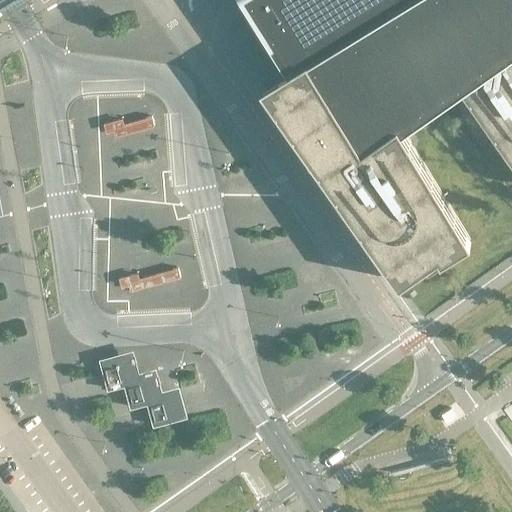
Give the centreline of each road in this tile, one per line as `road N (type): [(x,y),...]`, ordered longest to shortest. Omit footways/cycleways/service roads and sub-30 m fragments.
road 1 (residential): [(176,0),(180,17),(423,356),(426,393)]
road 2 (secondary): [(426,393),(257,511)]
